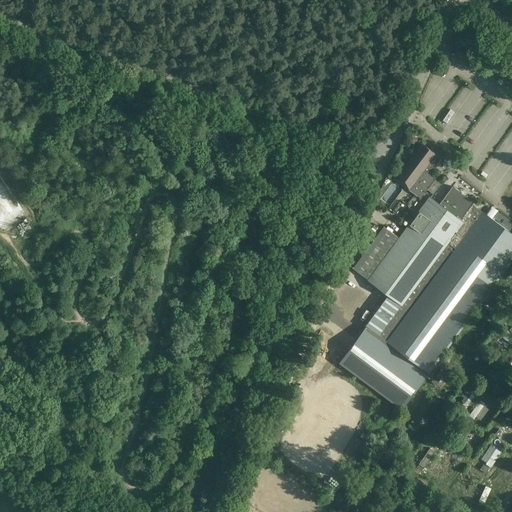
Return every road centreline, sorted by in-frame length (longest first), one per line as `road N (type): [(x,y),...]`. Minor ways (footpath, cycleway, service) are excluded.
road 1 (unclassified): [(320,136),(269,180),(243,294),(210,383),(167,476),(146,493),(128,490),(119,475),(176,200),(165,187),(151,191),(98,322),(79,323),(74,311),(86,257),(83,222),(72,220),(39,263),(26,238)]
road 2 (track): [(230,511),(387,153)]
road 3 (unclassified): [(320,136),(0,12)]
road 4 (unclassified): [(456,0),(387,153),(320,136)]
